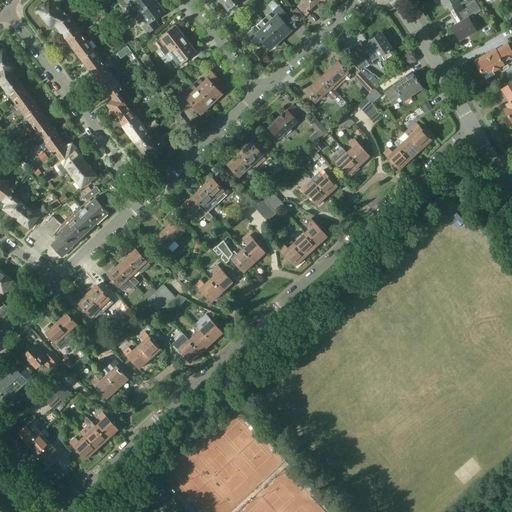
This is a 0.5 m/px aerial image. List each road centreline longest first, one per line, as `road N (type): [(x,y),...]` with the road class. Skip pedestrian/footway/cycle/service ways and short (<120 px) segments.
road 1 (residential): [(61,506),(472,128)]
road 2 (residential): [(146,198),(4,6)]
road 3 (residential): [(146,198),(261,91)]
road 4 (residential): [(472,128),(396,0)]
road 5 (residential): [(261,91),(361,0)]
road 6 (residential): [(55,282),(146,198)]
